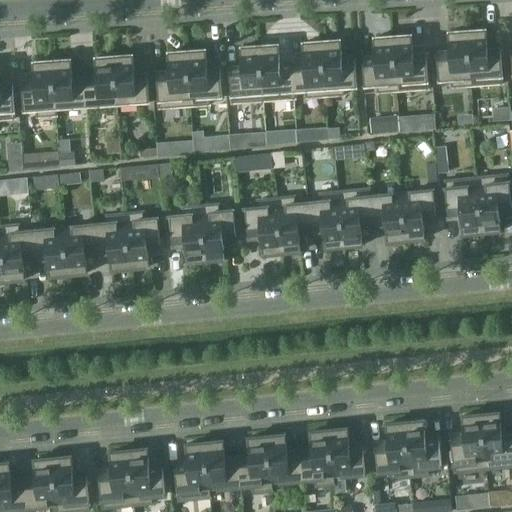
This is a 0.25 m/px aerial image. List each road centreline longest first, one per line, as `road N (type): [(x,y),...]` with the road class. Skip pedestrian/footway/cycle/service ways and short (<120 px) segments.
road 1 (residential): [(0,432),(511,379)]
road 2 (residential): [(511,281),(0,332)]
